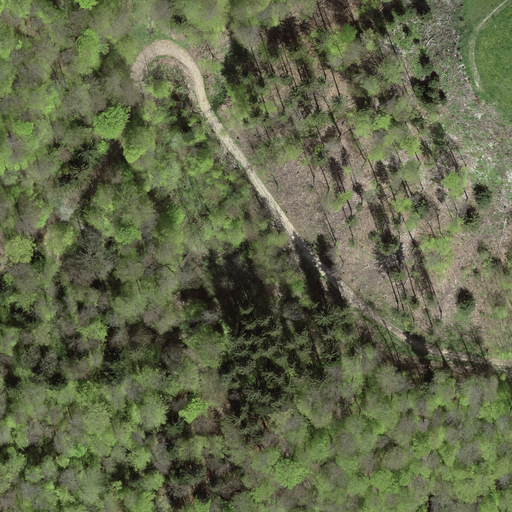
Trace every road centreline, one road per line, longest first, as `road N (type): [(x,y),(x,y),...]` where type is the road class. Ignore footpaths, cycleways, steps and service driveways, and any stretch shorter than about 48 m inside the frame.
road 1 (track): [(511,362),(419,347),(352,300),(224,138),(185,58),(162,47),(140,62),(100,170),(0,254)]
road 2 (track): [(352,300),(302,293),(191,251)]
